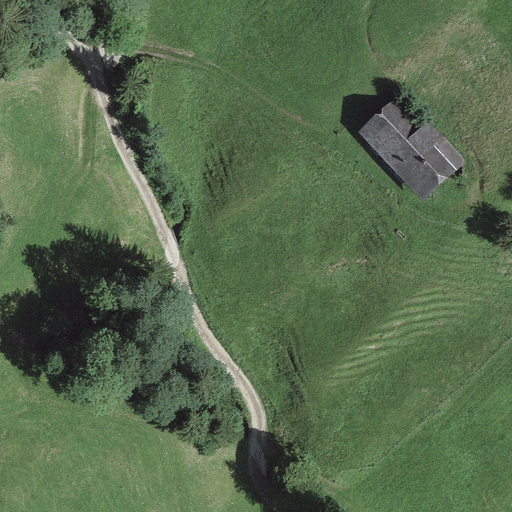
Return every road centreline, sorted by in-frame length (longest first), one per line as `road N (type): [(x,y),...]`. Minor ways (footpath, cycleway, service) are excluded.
road 1 (track): [(32,0),(81,49),(196,319),(257,407),(258,477),(283,511)]
road 2 (track): [(366,171),(205,60),(173,51),(81,49)]
